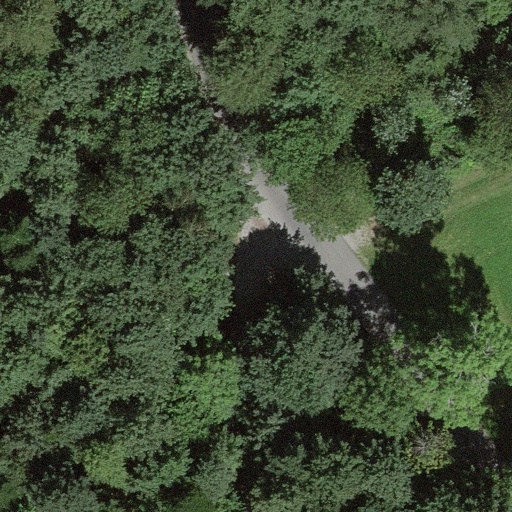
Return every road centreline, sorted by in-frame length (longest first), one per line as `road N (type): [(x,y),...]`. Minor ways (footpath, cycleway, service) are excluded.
road 1 (unclassified): [(510,511),(272,187),(224,90),(196,0)]
road 2 (track): [(236,511),(248,292),(272,187)]
road 3 (track): [(511,164),(316,248)]
